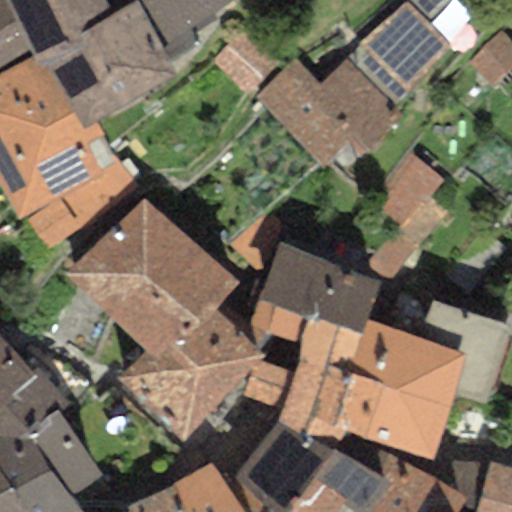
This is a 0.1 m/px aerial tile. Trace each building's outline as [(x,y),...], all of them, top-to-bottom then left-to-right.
[(0,0),(0,70),(31,56),(6,0),(0,0)] [(132,0),(110,12),(102,0),(6,0),(31,56),(39,74),(46,70),(79,130),(97,120),(177,76),(169,62),(134,0),(132,0)] [(134,0),(169,62),(196,45),(190,30),(233,0),(134,0)] [(296,62),(259,96),(324,166),(345,146),(357,159),(401,119),(386,103),(447,47),(406,3),(318,85),(296,62)] [(212,62),(244,96),(274,69),(241,34),(212,62)] [(31,56),(0,70),(0,188),(16,221),(27,215),(48,251),(134,185),(117,158),(97,120),(79,130),(46,70),(39,74),(31,56)] [(416,241),(450,218),(433,192),(442,186),(423,159),(380,189),(416,241)] [(234,285),(141,197),(65,277),(144,351),(158,364),(209,310),(234,285)] [(324,263),(277,246),(248,326),(298,343),(324,263)] [(379,280),(324,263),(298,343),(294,357),(298,358),(303,360),(348,374),(366,321),(379,280)] [(417,338),(366,321),(348,374),(328,438),(341,443),(344,433),(434,462),(456,395),(482,403),(507,327),(429,302),(417,338)] [(260,357),(209,310),(158,364),(144,351),(112,381),(179,442),(260,357)] [(0,401),(35,379),(30,374),(0,337),(0,401)] [(303,360),(298,358),(277,423),(328,438),(348,374),(303,360)] [(39,369),(30,374),(35,379),(0,401),(0,438),(27,440),(59,413),(66,407),(39,369)] [(0,438),(0,511),(80,511),(70,495),(100,477),(59,413),(27,440),(0,438)] [(272,428),(225,486),(243,511),(280,511),(291,499),(332,450),(272,428)] [(346,458),(332,450),(291,499),(304,511),(414,511),(435,479),(396,459),(353,445),(346,458)] [(470,511),(488,464),(450,458),(436,486),(445,511),(470,511)] [(511,511),(511,468),(488,464),(470,511),(511,511)] [(210,465),(172,487),(181,511),(243,511),(225,486),(210,465)] [(181,511),(172,487),(127,508),(128,511),(181,511)] [(304,511),(291,499),(280,511),(304,511)]
